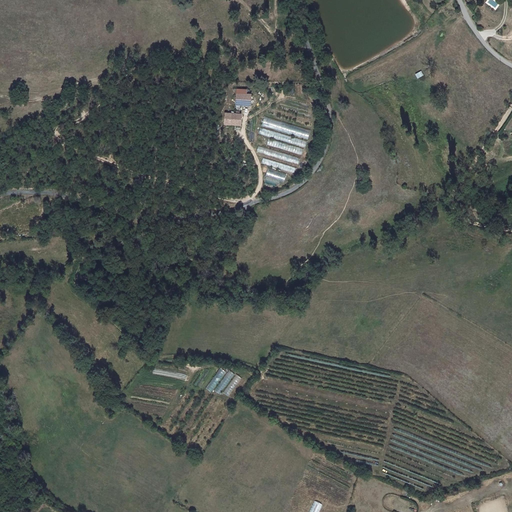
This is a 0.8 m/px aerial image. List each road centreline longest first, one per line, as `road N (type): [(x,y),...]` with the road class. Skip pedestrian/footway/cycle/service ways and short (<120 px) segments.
road 1 (unclassified): [(293,0),(329,111),(319,161),(297,188),(232,210),(153,222),(50,192),(0,193)]
road 2 (track): [(482,152),(453,207),(468,221),(511,229)]
